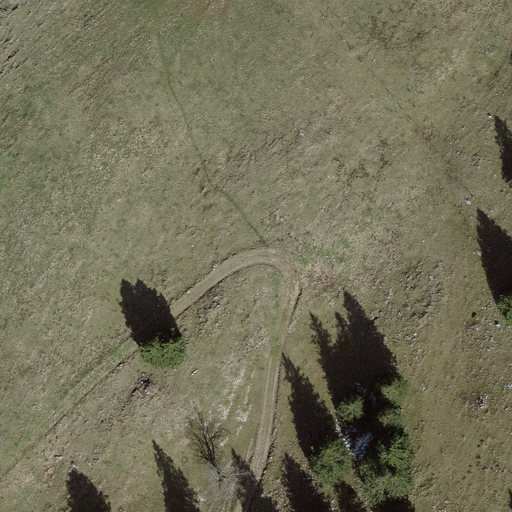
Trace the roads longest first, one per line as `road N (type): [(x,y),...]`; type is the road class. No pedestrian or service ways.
road 1 (track): [(267,257),(232,266),(205,287),(106,367),(0,470)]
road 2 (track): [(240,511),(290,297),(284,267),(267,257)]
